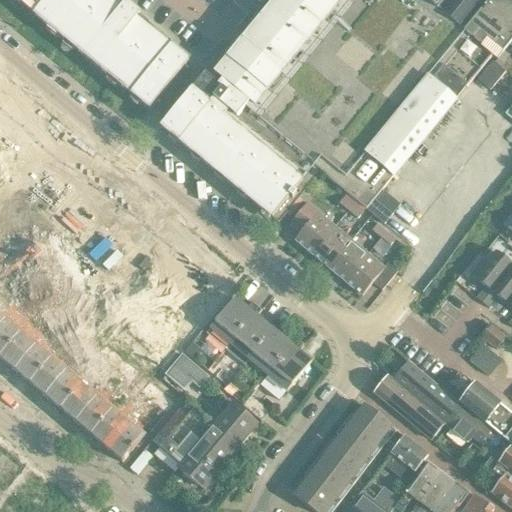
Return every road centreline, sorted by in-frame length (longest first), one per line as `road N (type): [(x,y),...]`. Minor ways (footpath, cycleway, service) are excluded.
road 1 (tertiary): [(365,345),(0,48)]
road 2 (residential): [(505,511),(342,379)]
road 3 (residential): [(365,345),(392,311),(511,406)]
road 4 (tertiary): [(0,420),(58,470),(111,484),(145,511)]
road 5 (tertiary): [(270,481),(342,379)]
